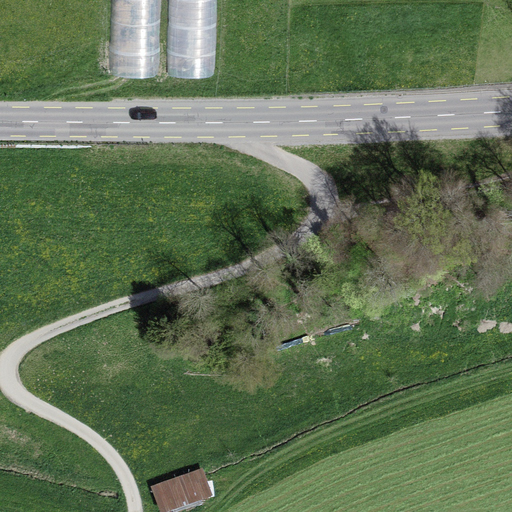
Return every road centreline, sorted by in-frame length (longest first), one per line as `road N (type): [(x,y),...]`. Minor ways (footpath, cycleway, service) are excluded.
road 1 (primary): [(0,121),(251,122),(511,109)]
road 2 (track): [(511,178),(354,215),(325,213)]
